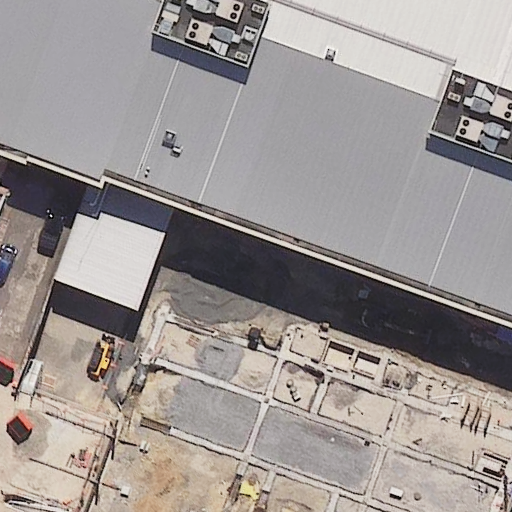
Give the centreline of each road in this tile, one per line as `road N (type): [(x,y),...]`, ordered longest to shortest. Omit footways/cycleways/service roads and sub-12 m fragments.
road 1 (unknown): [(127,372),(423,485)]
road 2 (unknown): [(423,485),(476,342)]
road 3 (unknown): [(127,372),(93,511)]
